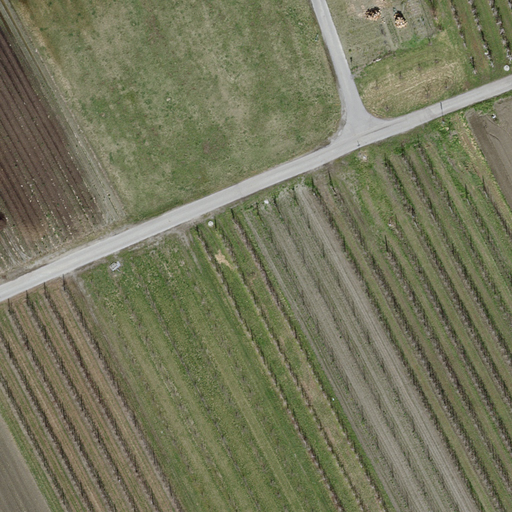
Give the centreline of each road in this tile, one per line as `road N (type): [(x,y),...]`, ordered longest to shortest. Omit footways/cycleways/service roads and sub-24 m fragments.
road 1 (residential): [(0,291),(358,137)]
road 2 (unclassified): [(358,137),(511,81)]
road 3 (residential): [(310,0),(358,137)]
